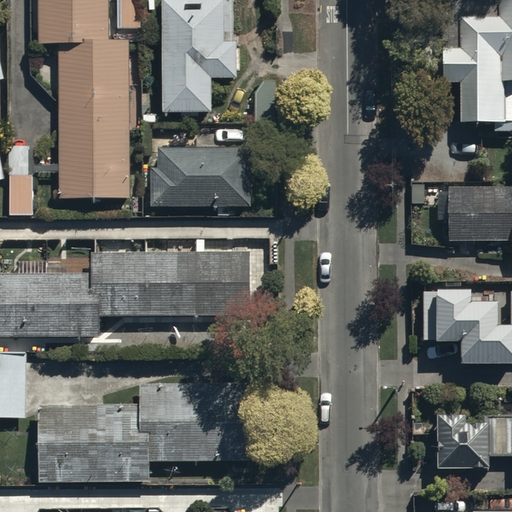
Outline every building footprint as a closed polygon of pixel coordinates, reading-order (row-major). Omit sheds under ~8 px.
[(58,43),(59,195),(130,194),(129,40),(108,40),(107,0),(39,0),(40,43),(58,43)] [(119,0),(120,27),(140,26),(139,0),(119,0)] [(233,0),(161,0),(163,110),(211,110),(211,75),(234,75),(233,0)] [(511,0),(498,0),(499,15),(460,15),(460,47),(442,47),(442,81),(460,81),(461,120),(511,119),(511,0)] [(263,79),(256,90),(255,118),(275,118),(275,79),(263,79)] [(29,144),(9,144),(8,211),(32,211),(33,177),(29,177),(29,144)] [(248,146),(158,145),(158,162),(149,162),(149,204),(248,205),(248,146)] [(511,239),(511,237),(511,183),(448,184),(448,239),(511,239)] [(20,260),(20,272),(0,271),(0,335),(99,336),(99,314),(248,314),(249,252),(89,251),(89,272),(47,272),(47,260),(20,260)] [(470,286),(423,287),(424,340),(458,339),(458,359),(511,358),(511,286),(511,287),(511,321),(497,322),(497,299),(470,299),(470,286)] [(25,352),(0,352),(0,414),(26,414),(25,352)] [(139,403),(39,403),(39,480),(146,480),(146,483),(159,483),(159,472),(149,472),(149,456),(247,456),(247,382),(139,382),(139,403)] [(511,412),(484,412),(484,420),(465,420),(465,410),(436,409),(436,466),(490,466),(490,455),(511,455),(511,412)]
